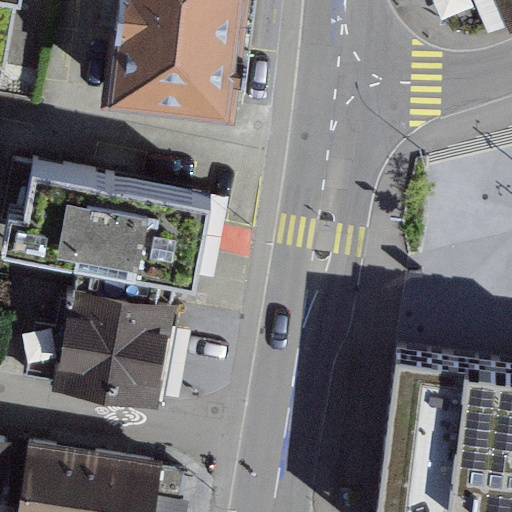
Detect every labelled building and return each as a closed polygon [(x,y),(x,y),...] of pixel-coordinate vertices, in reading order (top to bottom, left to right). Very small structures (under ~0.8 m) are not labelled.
[(0,0),(0,96),(15,0),(0,0)] [(220,124),(233,0),(95,0),(84,109),(220,124)] [(511,24),(511,0),(488,0),(501,29),(511,24)] [(22,247),(221,281),(227,241),(238,181),(39,147),(22,247)] [(72,388),(176,402),(191,296),(86,282),(72,388)] [(63,317),(33,315),(30,354),(60,356),(63,317)] [(511,511),(511,358),(393,345),(373,511),(511,511)] [(0,511),(11,511),(23,443),(0,439),(0,511)] [(157,469),(38,446),(25,511),(194,511),(198,492),(154,483),(157,469)]
